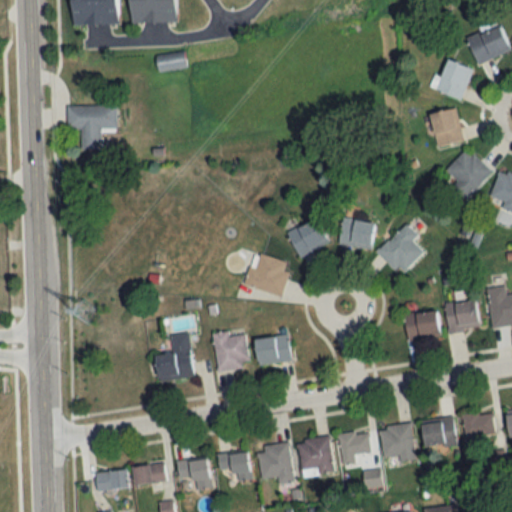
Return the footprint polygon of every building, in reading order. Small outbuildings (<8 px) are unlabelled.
[(70,0),(71,24),(118,22),(116,0),(70,0)] [(175,21),(174,0),(128,0),(129,22),(175,21)] [(509,51),(500,23),(466,35),(475,62),(509,51)] [(472,68),(447,57),(433,87),(459,99),(472,68)] [(102,129),(116,129),(116,104),(67,104),(67,128),(81,128),(81,149),(102,148),(102,129)] [(429,111),(436,144),(462,139),(455,106),(429,111)] [(451,185),(465,199),(492,172),(466,147),(445,169),(456,180),(451,185)] [(511,173),(499,168),(489,195),(503,201),(500,207),(511,211),(511,173)] [(370,248),(374,222),(342,216),(338,242),(370,248)] [(328,241),(315,217),(286,232),(299,257),(328,241)] [(423,252),(411,240),(417,234),(405,222),(377,250),(400,274),(423,252)] [(289,262),(258,253),(255,267),(248,266),(243,285),(281,294),(289,262)] [(491,326),(511,324),(511,293),(506,294),(505,286),(488,287),(491,326)] [(448,332),(479,329),(476,299),(445,302),(448,332)] [(440,337),(436,309),(404,313),(407,340),(440,337)] [(245,332),(229,335),(228,330),(212,332),(216,369),(249,365),(245,332)] [(154,354),(157,380),(193,376),(188,331),(169,333),(171,352),(154,354)] [(255,337),(258,364),(291,360),(288,333),(255,337)] [(464,443),(479,442),(478,435),(494,434),(492,412),(462,414),(464,443)] [(456,445),(453,417),(421,420),(424,448),(456,445)] [(415,453),(410,422),(378,427),(383,458),(415,453)] [(355,454),(370,452),(368,431),(338,434),(341,465),(356,464),(355,454)] [(302,476),(333,472),(329,435),(297,439),(302,476)] [(289,441),(263,445),(263,451),(257,452),(261,478),(277,476),(278,482),(294,480),(289,441)] [(217,453),(219,472),(233,470),(234,480),(251,478),(248,449),(217,453)] [(196,489),(211,487),(207,456),(176,460),(179,479),(194,477),(196,489)] [(134,484),(166,479),(163,462),(131,466),(134,484)] [(97,489),(128,487),(126,468),(95,471),(97,489)] [(365,488),(382,485),(379,468),(362,471),(365,488)]
